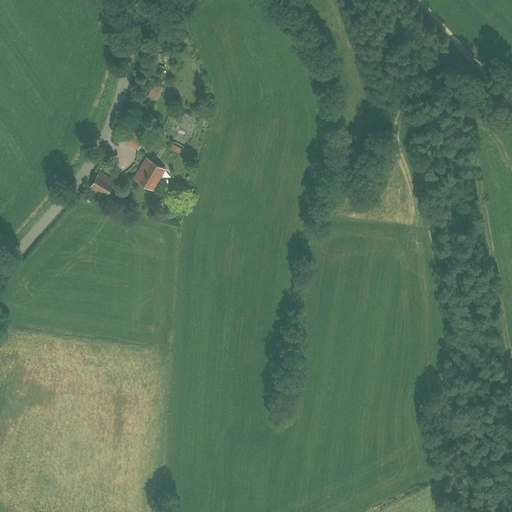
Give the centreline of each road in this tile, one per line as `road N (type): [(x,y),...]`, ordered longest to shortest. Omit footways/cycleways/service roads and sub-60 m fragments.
road 1 (track): [(448,34),(477,122),(511,342)]
road 2 (tertiary): [(0,274),(106,134),(129,57),(133,0)]
road 3 (track): [(415,0),(511,102)]
